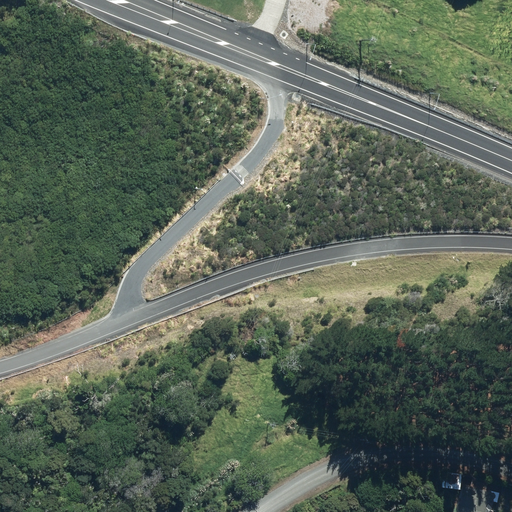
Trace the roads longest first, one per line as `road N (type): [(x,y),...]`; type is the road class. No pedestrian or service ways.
road 1 (primary): [(140,8),(511,161)]
road 2 (residential): [(255,511),(296,485),(374,456),(440,455),(511,471)]
